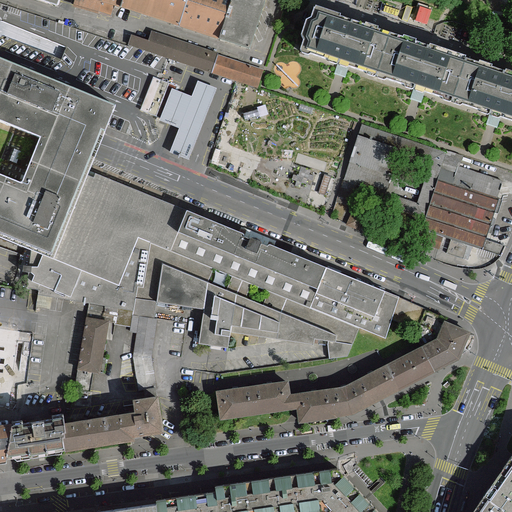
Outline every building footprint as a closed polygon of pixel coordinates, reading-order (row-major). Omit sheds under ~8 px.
[(165,0),(77,0),(76,6),(97,12),(99,12),(112,16),(115,6),(160,19),(165,0)] [(165,0),(160,19),(250,49),(265,0),(165,0)] [(353,22),(314,9),(312,19),(306,21),(305,26),(302,36),(304,41),(301,51),(339,64),(353,22)] [(391,34),(353,22),(339,64),(377,76),(391,34)] [(260,81),(263,71),(154,32),(151,42),(133,36),(129,46),(236,80),(258,88),(260,81)] [(429,47),(391,34),(377,76),(415,89),(429,47)] [(467,60),(429,47),(415,89),(453,101),(467,60)] [(116,106),(0,59),(0,237),(32,250),(44,255),(54,259),(88,175),(91,167),(99,149),(116,106)] [(504,72),(467,60),(453,101),(491,114),(504,72)] [(511,74),(504,72),(491,114),(511,120),(511,74)] [(183,161),(211,89),(193,82),(187,97),(180,94),(174,92),(176,86),(154,77),(140,112),(155,118),(154,121),(168,126),(174,128),(164,153),(183,161)] [(443,164),(447,152),(362,125),(358,136),(397,149),(432,160),(443,164)] [(397,149),(358,136),(358,138),(346,176),(337,201),(349,204),(356,184),(385,195),(392,175),(389,174),(397,149)] [(447,152),(443,164),(438,178),(453,183),(458,167),(462,156),(447,152)] [(418,203),(401,198),(399,204),(397,209),(425,219),(438,178),(443,164),(432,160),(418,203)] [(468,188),(473,172),(458,167),(453,183),(468,188)] [(473,172),(468,188),(497,198),(503,182),(473,172)] [(95,179),(88,175),(54,259),(82,270),(120,285),(140,238),(151,242),(172,251),(188,211),(97,174),(95,179)] [(453,183),(438,178),(425,219),(422,230),(443,237),(452,239),(469,245),(483,250),(486,240),(500,198),(497,198),(468,188),(453,183)] [(511,193),(511,182),(506,180),(503,191),(511,193)] [(366,206),(358,203),(349,224),(359,228),(366,206)] [(244,234),(188,211),(172,251),(214,268),(233,276),(252,284),(269,291),(312,308),(327,267),(272,245),(269,246),(263,244),(258,238),(251,239),(245,237),(244,234)] [(443,237),(422,230),(418,241),(440,248),(443,237)] [(35,275),(32,273),(29,273),(27,288),(39,290),(39,295),(89,304),(106,306),(118,308),(134,311),(136,299),(138,286),(143,287),(151,242),(140,238),(120,285),(82,270),(71,297),(33,282),(35,275)] [(469,245),(452,239),(448,253),(464,259),(469,245)] [(486,240),(483,250),(501,256),(506,246),(486,240)] [(209,283),(214,268),(172,251),(151,242),(143,287),(138,286),(136,299),(158,302),(164,263),(209,283)] [(44,255),(32,250),(30,267),(32,267),(38,267),(44,255)] [(71,297),(82,270),(54,259),(44,255),(38,267),(32,267),(32,273),(35,275),(33,282),(71,297)] [(205,309),(209,283),(164,263),(158,302),(205,309)] [(327,267),(312,308),(360,328),(386,338),(393,319),(400,297),(327,267)] [(252,284),(233,276),(227,290),(246,298),(252,284)] [(219,297),(282,323),(281,333),(233,325),(231,332),(314,345),(315,339),(329,341),(336,342),(337,335),(263,305),(246,298),(227,290),(209,283),(205,309),(200,342),(229,347),(231,335),(218,334),(220,319),(216,319),(219,297)] [(269,291),(263,305),(337,335),(336,342),(353,344),(360,328),(312,308),(269,291)] [(218,334),(231,335),(231,332),(233,325),(281,333),(282,323),(219,297),(216,319),(220,319),(218,334)] [(426,311),(400,297),(393,319),(411,325),(416,335),(426,311)] [(156,318),(158,302),(136,299),(134,311),(133,316),(141,317),(156,318)] [(103,321),(106,306),(89,304),(87,319),(103,321)] [(134,311),(118,308),(116,324),(132,327),(133,316),(134,311)] [(416,335),(422,349),(437,342),(446,323),(448,318),(426,311),(416,335)] [(141,317),(133,316),(132,327),(131,331),(138,332),(141,317)] [(151,356),(156,318),(141,317),(138,332),(135,357),(141,391),(156,388),(151,356)] [(103,321),(87,319),(79,369),(94,371),(100,372),(109,322),(103,321)] [(469,333),(446,323),(437,342),(422,349),(434,371),(459,359),(469,333)] [(0,329),(0,369),(15,371),(20,332),(0,329)] [(336,342),(329,341),(329,345),(331,358),(348,355),(353,344),(336,342)] [(434,371),(422,349),(387,367),(399,389),(434,371)] [(399,389),(387,367),(356,382),(368,405),(399,389)] [(94,371),(79,369),(75,389),(91,391),(94,371)] [(368,405),(356,382),(345,388),(332,390),(336,416),(353,413),(368,405)] [(299,407),(297,395),(290,396),(288,383),(253,388),(257,413),(291,408),(299,407)] [(257,413),(253,388),(219,393),(222,418),(257,413)] [(336,416),(332,390),(297,395),(299,407),(301,422),(336,417),(336,416)] [(163,431),(157,398),(136,400),(138,415),(130,417),(134,435),(163,431)] [(66,432),(65,426),(63,415),(53,416),(53,419),(23,424),(23,421),(16,422),(13,422),(12,425),(7,458),(12,458),(65,449),(63,437),(65,436),(64,432),(66,432)] [(134,435),(130,417),(115,419),(112,442),(134,439),(134,435)] [(112,442),(115,419),(65,426),(66,432),(64,432),(65,436),(63,437),(65,449),(112,442)] [(0,459),(7,458),(12,425),(0,426),(0,459)] [(511,511),(511,463),(487,497),(509,511),(511,511)] [(324,511),(350,511),(366,498),(339,468),(306,473),(311,511),(314,511),(323,511),(324,511)] [(311,511),(306,473),(260,480),(264,511),(311,511)] [(264,511),(260,480),(216,487),(216,492),(219,511),(264,511)] [(219,511),(216,492),(164,499),(157,500),(157,503),(158,511),(219,511)] [(509,511),(487,497),(476,511),(509,511)] [(379,511),(366,498),(350,511),(379,511)] [(158,511),(157,503),(95,511),(158,511)]
